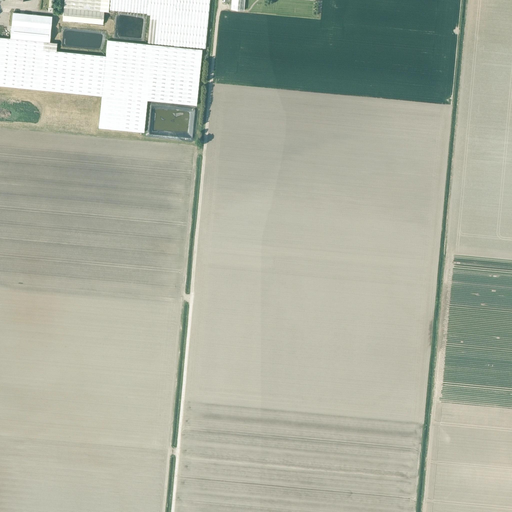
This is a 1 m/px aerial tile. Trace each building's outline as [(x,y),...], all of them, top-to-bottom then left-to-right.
[(64,0),(63,20),(103,24),(104,9),(141,13),(141,14),(150,15),(148,42),(206,48),(209,0),(64,0)] [(231,0),(230,8),(244,9),(244,0),(231,0)] [(52,16),(13,12),(11,25),(51,29),(52,16)] [(51,29),(11,25),(10,38),(50,42),(51,29)] [(57,42),(0,36),(0,85),(102,95),(99,127),(144,132),(147,100),(196,105),(202,49),(107,39),(105,55),(56,50),(57,42)]
